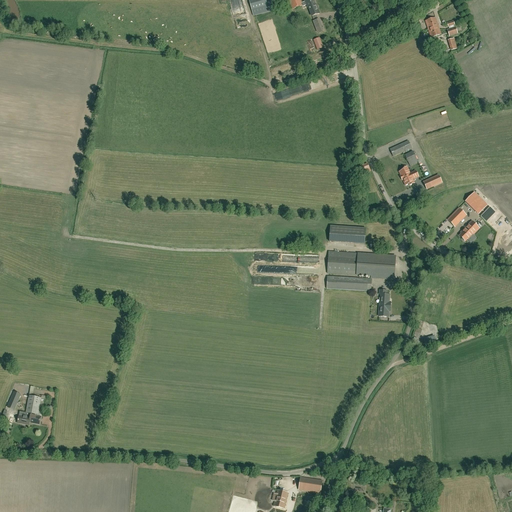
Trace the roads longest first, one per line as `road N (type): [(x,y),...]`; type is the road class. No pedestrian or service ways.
road 1 (track): [(0,34),(170,50),(273,84),(354,60)]
road 2 (unclassified): [(340,456),(284,474),(0,452)]
road 3 (unclassified): [(340,456),(406,334),(413,304),(402,221)]
road 4 (unclassified): [(402,221),(366,153),(339,0)]
road 5 (track): [(387,367),(511,321)]
road 6 (unclassified): [(511,272),(445,252),(402,221)]
